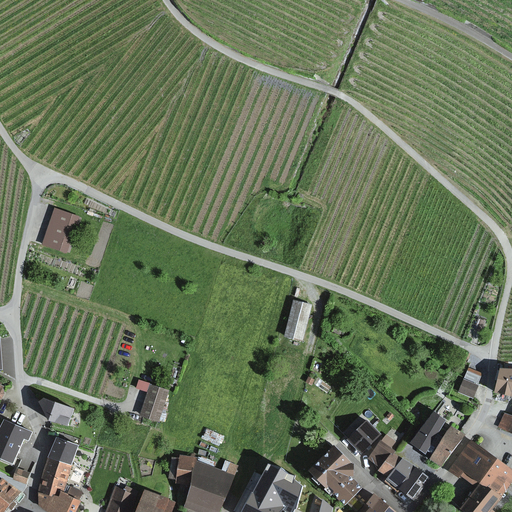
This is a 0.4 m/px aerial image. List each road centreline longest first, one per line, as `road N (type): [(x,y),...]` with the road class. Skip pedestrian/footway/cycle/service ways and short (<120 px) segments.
road 1 (residential): [(13,319),(23,245),(46,177),(491,358),(475,428),(410,511)]
road 2 (track): [(165,0),(194,34),(242,65),(343,95),(485,214),(511,252)]
road 3 (residential): [(27,507),(45,445),(23,389),(13,319)]
road 4 (track): [(18,280),(134,324),(131,386)]
road 5 (track): [(403,0),(462,21),(511,55)]
